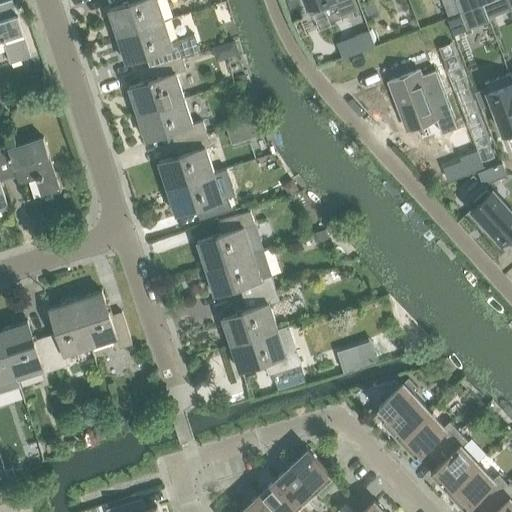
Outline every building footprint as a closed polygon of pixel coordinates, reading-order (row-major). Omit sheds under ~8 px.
[(11,62),(31,55),(13,0),(7,0),(0,2),(0,45),(5,44),(11,62)] [(108,8),(116,35),(163,19),(157,0),(127,0),(128,1),(108,8)] [(306,0),(311,13),(337,3),(341,14),(357,8),(353,0),(306,0)] [(442,0),(449,16),(460,12),(455,0),(442,0)] [(455,0),(460,12),(483,3),(491,0),(455,0)] [(491,0),(483,3),(488,17),(511,9),(507,0),(491,0)] [(483,3),(460,12),(467,28),(489,20),(488,17),(483,3)] [(449,16),(447,17),(454,34),(467,28),(460,12),(449,16)] [(149,66),(181,55),(199,49),(194,32),(170,40),(163,19),(116,35),(125,61),(145,54),(149,66)] [(369,29),(336,41),(342,57),(375,45),(369,29)] [(217,55),(239,53),(238,39),(215,42),(217,55)] [(450,42),(438,47),(470,129),(459,134),(471,164),(494,155),(450,42)] [(128,85),(136,112),(183,97),(175,71),(185,68),(181,55),(149,66),(152,77),(128,85)] [(420,68),(390,80),(400,106),(402,105),(411,127),(417,125),(418,127),(422,125),(422,123),(433,119),(437,117),(439,122),(442,132),(457,126),(435,69),(422,74),(420,68)] [(511,81),(509,72),(484,82),(486,87),(492,103),(503,131),(511,128),(511,81)] [(486,87),(475,91),(481,107),(492,103),(486,87)] [(170,131),(173,142),(206,131),(202,120),(192,123),(183,97),(136,112),(145,139),(170,131)] [(249,107),(235,112),(239,123),(250,119),(253,118),(249,107)] [(253,118),(250,119),(255,135),(265,131),(260,116),(253,118)] [(157,160),(166,187),(213,171),(205,146),(210,144),(206,131),(173,142),(177,154),(157,160)] [(8,144),(0,146),(0,181),(17,176),(19,183),(20,183),(36,177),(42,195),(60,189),(43,136),(9,147),(8,144)] [(260,159),(253,162),(256,171),(263,169),(260,159)] [(502,161),(478,170),(482,183),(507,174),(502,161)] [(217,170),(213,171),(166,187),(175,214),(195,207),(198,218),(230,208),(227,196),(228,192),(230,187),(230,180),(226,176),(222,172),(217,170)] [(292,178),(282,185),(289,194),(298,187),(292,178)] [(475,205),(471,208),(501,240),(504,237),(511,244),(511,243),(511,209),(493,189),(489,192),(486,188),(482,192),(472,202),(475,205)] [(196,240),(205,268),(251,253),(251,252),(243,227),(253,224),(248,211),(217,221),(220,232),(196,240)] [(325,228),(312,232),(315,241),(328,236),(325,228)] [(241,285),(244,297),(277,286),(264,248),(251,252),(251,253),(205,268),(213,294),(241,285)] [(223,315),(232,343),(280,327),(271,301),(281,297),(277,286),(244,297),(248,306),(223,315)] [(103,289),(74,298),(90,346),(117,337),(120,346),(133,342),(122,310),(111,314),(103,289)] [(58,331),(44,336),(55,368),(70,363),(67,354),(90,346),(74,298),(50,306),(58,331)] [(28,319),(0,328),(0,329),(15,377),(43,367),(44,371),(55,368),(44,336),(35,339),(28,319)] [(280,327),(232,343),(241,368),(266,360),(269,372),(302,361),(290,324),(280,327)] [(0,381),(15,377),(0,329),(0,381)] [(372,338),(337,350),(344,370),(379,358),(372,338)] [(300,363),(273,372),(278,388),(305,379),(300,363)] [(382,418),(399,436),(429,408),(413,392),(419,387),(409,376),(397,387),(394,384),(378,392),(384,398),(387,396),(395,405),(382,418)] [(429,442),(437,450),(459,430),(450,420),(444,425),(429,408),(399,436),(416,454),(429,442)] [(131,417),(120,420),(123,431),(134,428),(131,417)] [(100,425),(91,428),(95,439),(104,436),(100,425)] [(431,470),(448,489),(478,461),(462,444),(468,439),(459,430),(437,450),(444,458),(431,470)] [(67,442),(66,444),(67,446),(68,448),(69,449),(71,450),(73,450),(76,449),(77,448),(78,446),(79,444),(78,442),(77,440),(76,439),(73,438),(71,438),(69,439),(68,440),(67,442)] [(333,474),(319,459),(308,448),(292,463),(316,489),(333,474)] [(478,495),(486,503),(508,482),(499,473),(494,478),(478,461),(448,489),(465,507),(478,495)] [(292,463),(276,478),(301,504),(316,489),(292,463)] [(13,466),(5,468),(7,476),(15,473),(13,466)] [(276,478),(260,492),(278,511),(302,511),(306,509),(301,504),(276,478)] [(491,511),(511,511),(511,497),(511,496),(511,487),(508,482),(486,503),(493,511),(491,511)] [(278,511),(260,492),(244,507),(249,511),(278,511)] [(159,511),(157,505),(140,510),(136,498),(108,507),(109,511),(159,511)] [(359,511),(387,511),(374,498),(359,511)] [(346,502),(337,511),(350,511),(353,510),(346,502)]
